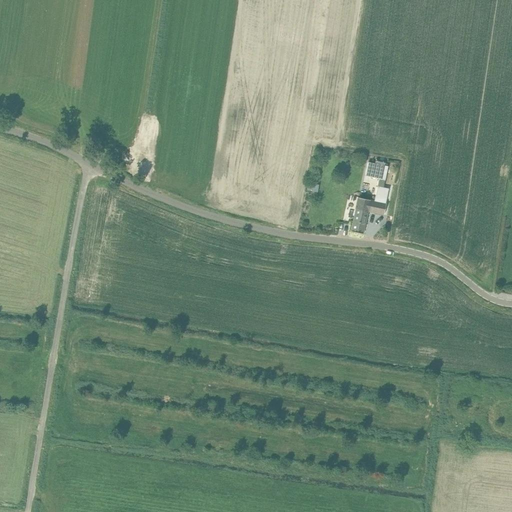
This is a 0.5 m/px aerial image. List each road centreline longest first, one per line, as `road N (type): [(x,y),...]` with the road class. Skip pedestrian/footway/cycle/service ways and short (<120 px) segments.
road 1 (unclassified): [(511,303),(419,254),(241,225),(89,163)]
road 2 (unclassified): [(26,511),(89,163)]
